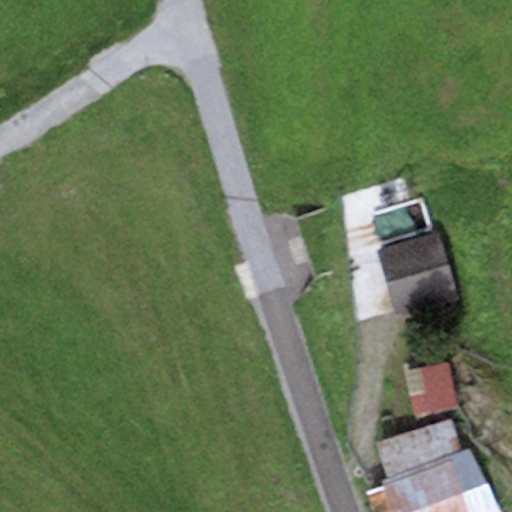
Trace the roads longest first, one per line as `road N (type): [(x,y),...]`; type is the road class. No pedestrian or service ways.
road 1 (residential): [(187,0),(351,511)]
road 2 (track): [(200,36),(0,144)]
road 3 (track): [(375,298),(365,430),(339,483)]
